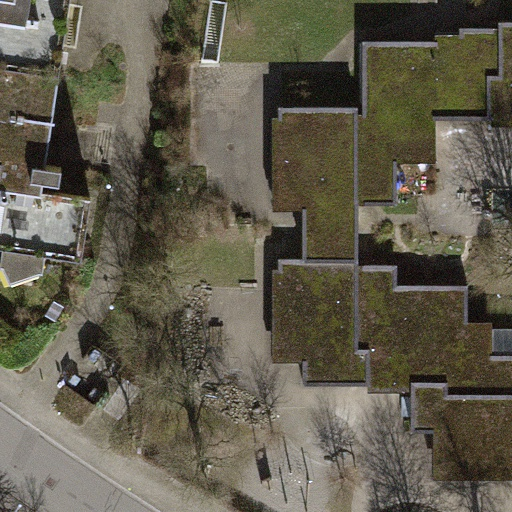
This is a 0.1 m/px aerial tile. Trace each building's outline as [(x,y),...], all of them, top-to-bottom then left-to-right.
[(119,0),(4,0),(0,30),(0,51),(110,68),(119,0)] [(364,117),(358,117),(358,204),(396,204),(396,155),(424,155),(424,118),(511,117),(511,22),(500,22),(500,29),(461,29),(461,42),(364,42),(364,117)] [(110,68),(0,51),(0,231),(84,244),(110,68)] [(359,259),(358,204),(358,117),(358,108),(280,108),(280,203),(305,203),(305,259),(359,259)] [(413,356),(485,356),(485,329),(468,329),(468,286),(397,286),(397,265),(359,265),(359,259),(305,259),(280,259),(280,355),(304,355),(304,385),(369,385),(369,356),(413,356)] [(511,356),(485,356),(413,356),(413,432),(442,432),(442,472),(511,472),(511,356)]
